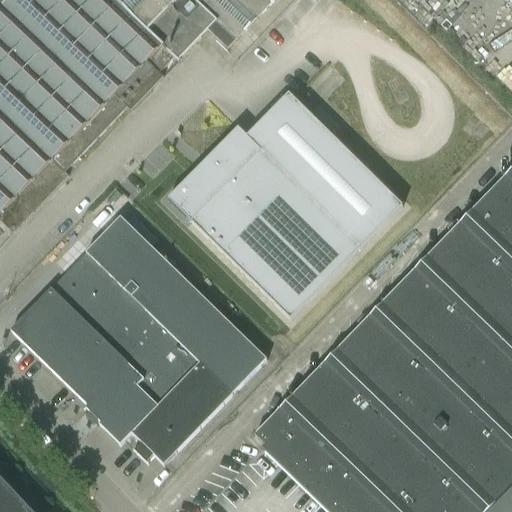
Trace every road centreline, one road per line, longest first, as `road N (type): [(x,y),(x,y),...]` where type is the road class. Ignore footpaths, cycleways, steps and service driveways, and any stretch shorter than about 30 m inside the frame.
road 1 (unknown): [(0,245),(149,122),(232,74),(291,69)]
road 2 (unknown): [(156,511),(385,284)]
road 3 (unclassified): [(129,511),(0,374)]
